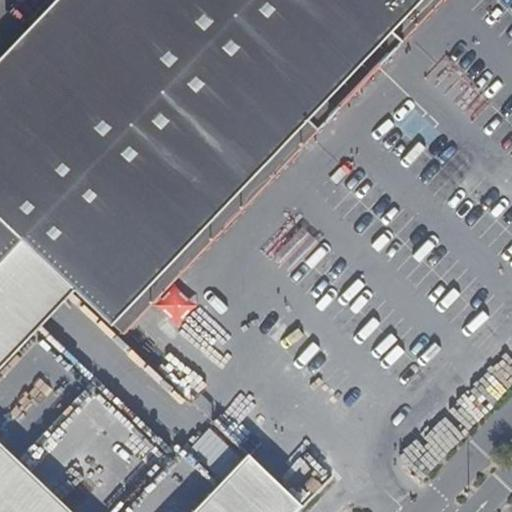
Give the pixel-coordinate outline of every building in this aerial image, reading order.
[(51,0),(0,54),(0,259),(21,237),(75,288),(113,324),(308,121),(394,32),(424,0),(51,0)] [(406,41),(394,32),(308,121),(320,131),(406,41)] [(21,237),(0,259),(0,366),(75,288),(21,237)] [(74,511),(0,440),(0,511),(74,511)] [(297,511),(303,507),(248,455),(193,511),(297,511)]
